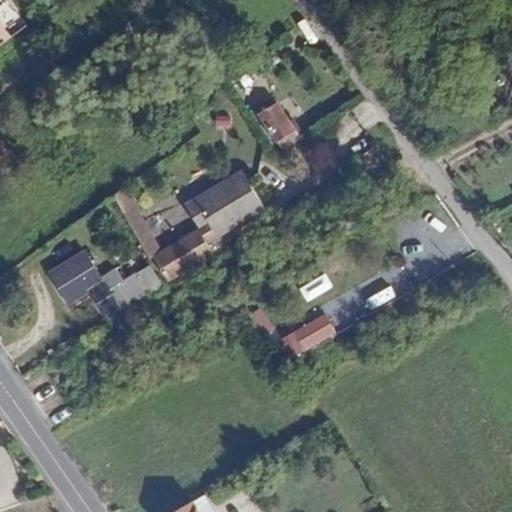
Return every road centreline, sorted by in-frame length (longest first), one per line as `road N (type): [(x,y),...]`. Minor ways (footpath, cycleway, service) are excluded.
road 1 (residential): [(511,275),(308,0)]
road 2 (tertiary): [(0,377),(94,511)]
